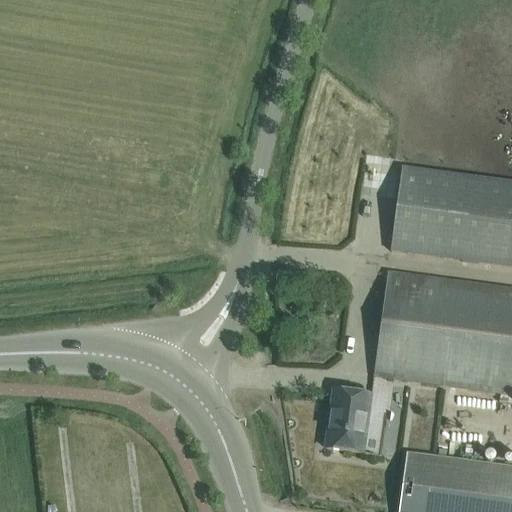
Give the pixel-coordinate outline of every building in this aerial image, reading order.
[(390,253),(511,269),(511,183),(401,169),(390,253)] [(372,378),(511,396),(511,291),(386,275),(372,378)] [(332,392),(329,413),(333,414),(328,449),(324,448),(324,450),(362,455),(370,397),(332,392)] [(438,451),(437,459),(445,460),(446,452),(438,451)] [(511,511),(511,469),(406,455),(397,511),(511,511)]
